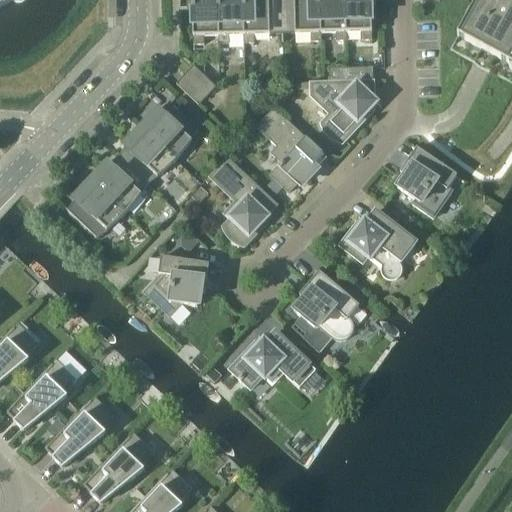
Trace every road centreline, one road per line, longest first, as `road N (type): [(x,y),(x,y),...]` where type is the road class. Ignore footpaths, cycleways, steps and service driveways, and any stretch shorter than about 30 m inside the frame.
road 1 (residential): [(255,280),(400,132),(402,0)]
road 2 (tertiary): [(4,185),(127,54),(136,0)]
